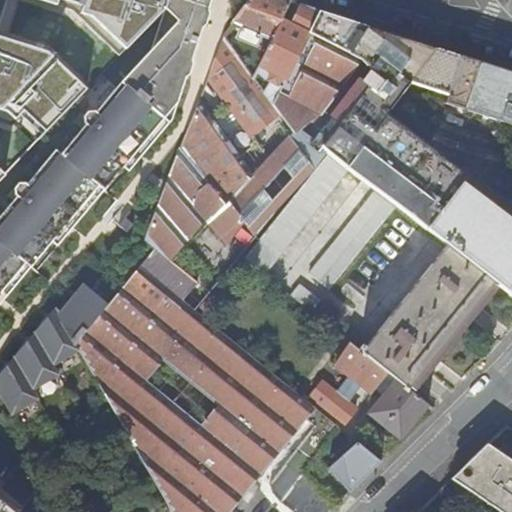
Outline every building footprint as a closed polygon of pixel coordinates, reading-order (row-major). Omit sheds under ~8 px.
[(0,294),(24,265),(29,270),(51,244),(97,188),(117,165),(157,117),(162,121),(165,118),(210,0),(166,0),(164,9),(151,50),(122,84),(97,114),(95,113),(89,114),(85,118),(82,115),(75,123),(83,131),(61,155),(56,151),(27,186),(25,184),(18,185),(8,197),(13,202),(0,217),(0,294)] [(248,0),(234,21),(272,37),(281,20),(291,1),(287,0),(248,0)] [(209,77),(251,135),(280,114),(292,132),(337,69),(368,26),(297,3),(288,22),(281,20),(272,37),(259,63),(286,77),(272,104),(223,34),(213,46),(218,51),(209,77)] [(405,210),(427,230),(448,246),(495,282),(511,295),(511,72),(368,26),(337,69),(349,75),(362,60),(371,70),(361,82),(366,86),(321,145),(316,141),(308,151),(310,152),(302,158),(287,138),(260,168),(173,262),(157,248),(155,249),(108,306),(76,344),(81,353),(172,511),(230,511),(283,447),(293,454),(273,480),(271,484),(271,488),(273,492),(279,500),(285,505),(292,511),(329,511),(337,504),(303,474),(338,426),(195,309),(240,256),(256,235),(312,173),(328,152),(351,170),(405,210)] [(349,75),(337,69),(292,132),(287,138),(294,134),(319,115),(349,75)] [(245,161),(201,101),(178,151),(150,224),(144,239),(155,249),(157,248),(173,262),(260,168),(248,157),(245,161)] [(117,165),(122,169),(162,121),(157,117),(117,165)] [(266,276),(351,170),(328,152),(312,173),(256,235),(240,256),(266,276)] [(97,188),(51,244),(56,249),(103,193),(97,188)] [(330,290),(396,207),(376,191),(310,274),(330,290)] [(123,220),(117,228),(125,235),(131,227),(123,220)] [(408,390),(495,282),(448,246),(366,348),(361,343),(356,349),(408,390)] [(24,265),(0,294),(0,304),(29,270),(24,265)] [(76,344),(108,306),(83,285),(59,314),(54,310),(0,374),(0,395),(12,417),(39,402),(33,392),(59,377),(54,368),(81,353),(76,344)] [(301,286),(292,297),(311,313),(320,301),(301,286)] [(399,438),(427,405),(408,390),(356,349),(349,343),(334,364),(349,375),(336,391),(321,380),(309,397),(342,424),(357,407),(348,401),(361,385),(370,393),(375,387),(383,393),(364,416),(375,425),(378,422),(399,438)] [(326,469),(349,492),(379,461),(356,442),(326,469)] [(451,478),(502,511),(511,511),(511,450),(508,457),(487,443),(451,478)] [(0,511),(21,511),(24,509),(0,489),(0,488),(3,485),(0,482),(0,511)]
